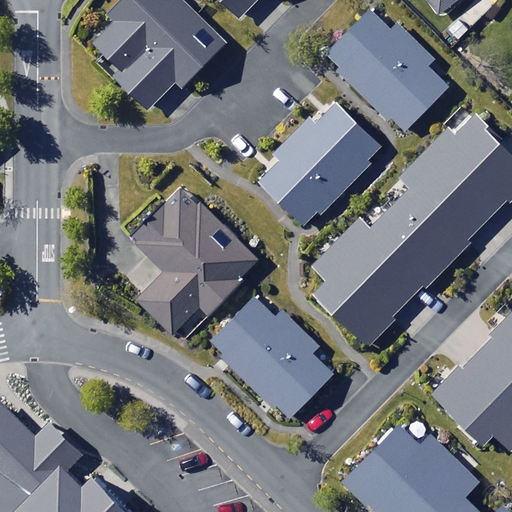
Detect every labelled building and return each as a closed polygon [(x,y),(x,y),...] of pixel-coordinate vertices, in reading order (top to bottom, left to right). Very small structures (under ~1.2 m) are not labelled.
[(201,19),(181,0),(114,0),(104,10),(112,18),(92,40),(118,65),(111,72),(147,106),(173,79),(178,84),(211,49),(191,30),(201,19)] [(222,0),(237,15),(252,0),(222,0)] [(427,0),(437,12),(451,0),(427,0)] [(389,29),(365,7),(321,54),(400,130),(444,83),(423,63),(430,56),(395,23),(389,29)] [(382,145),(335,100),(314,122),(310,118),(254,176),(306,225),(382,145)] [(496,132),(472,109),(402,182),(406,186),(369,225),(361,217),(314,266),(325,277),(311,291),(366,344),(511,192),(511,154),(492,135),(496,132)] [(212,221),(178,185),(128,232),(163,269),(136,295),(169,330),(199,303),(203,308),(257,257),(233,231),(219,245),(204,229),(212,221)] [(274,315),(252,293),(206,340),(284,417),(331,370),(310,350),(315,345),(280,309),(274,315)] [(511,311),(431,392),(479,440),(490,429),(508,447),(511,442),(511,311)] [(140,511),(47,420),(37,430),(0,394),(0,511),(140,511)] [(421,440),(398,418),(341,479),(375,511),(509,511),(498,501),(487,511),(484,511),(463,492),(476,479),(428,433),(421,440)]
